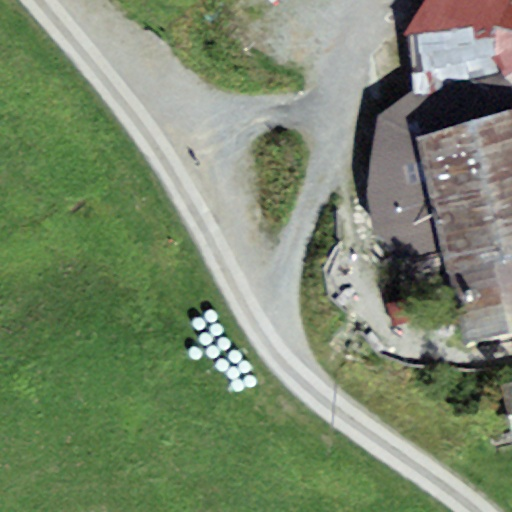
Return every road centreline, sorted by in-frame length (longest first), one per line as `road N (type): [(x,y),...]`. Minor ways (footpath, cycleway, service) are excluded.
road 1 (track): [(272,321),(192,145),(57,0)]
road 2 (track): [(272,321),(340,97),(387,0)]
road 3 (track): [(477,511),(336,408),(272,321)]
road 4 (track): [(192,145),(340,97)]
